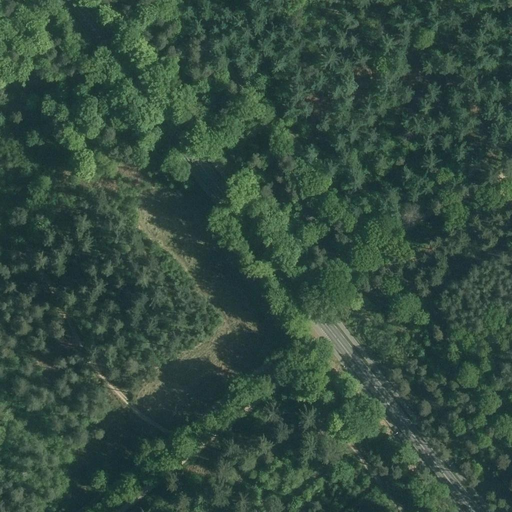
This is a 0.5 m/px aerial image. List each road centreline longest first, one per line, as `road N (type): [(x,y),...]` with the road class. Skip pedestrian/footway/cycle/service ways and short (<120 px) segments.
road 1 (secondary): [(476,511),(70,0)]
road 2 (track): [(119,511),(268,390)]
road 3 (track): [(372,244),(511,176)]
road 4 (track): [(298,334),(329,275),(372,244)]
